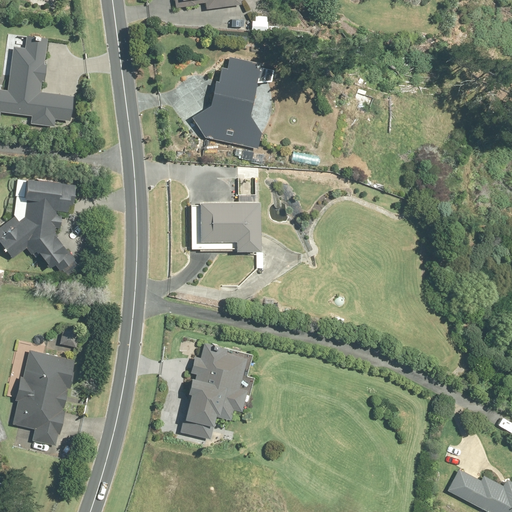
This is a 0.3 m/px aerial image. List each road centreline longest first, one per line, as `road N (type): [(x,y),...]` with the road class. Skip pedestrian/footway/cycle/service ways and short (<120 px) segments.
road 1 (tertiary): [(120,0),(149,195),(145,299),(135,391),(98,511)]
road 2 (unknown): [(0,142),(143,156)]
